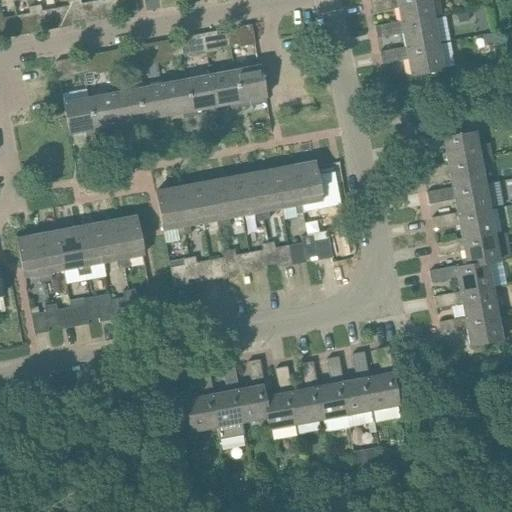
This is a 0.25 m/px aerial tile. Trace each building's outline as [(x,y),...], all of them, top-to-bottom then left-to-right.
[(72,22),(78,21),(74,0),(69,0),(68,0),(72,22)] [(74,0),(78,21),(84,20),(80,0),(74,0)] [(108,0),(111,15),(117,13),(114,0),(108,0)] [(114,0),(117,13),(124,12),(121,0),(114,0)] [(433,19),(429,0),(376,0),(370,1),(372,13),(398,8),(400,22),(401,25),(433,19)] [(39,28),(45,27),(41,5),(35,7),(39,28)] [(33,29),(39,28),(35,7),(29,8),(33,29)] [(406,50),(438,44),(433,19),(401,25),(400,22),(375,27),(377,39),(403,34),(405,47),(406,50)] [(227,34),(229,46),(240,44),(238,32),(227,34)] [(219,48),(229,46),(227,34),(217,36),(219,48)] [(178,43),(181,56),(191,54),(189,41),(178,43)] [(170,57),(181,56),(178,43),(168,45),(170,57)] [(411,76),(430,73),(443,70),(438,44),(406,50),(405,47),(380,52),(382,64),(407,60),(411,76)] [(130,52),(132,65),(143,63),(140,50),(130,52)] [(122,67),(132,65),(130,52),(119,54),(122,67)] [(81,61),(83,74),(94,72),(91,59),(81,61)] [(73,76),(83,74),(81,61),(70,63),(73,76)] [(250,101),(265,98),(259,66),(234,71),(241,108),(251,106),(250,101)] [(232,110),(241,108),(234,71),(210,76),(216,107),(231,105),(232,110)] [(201,110),(216,107),(210,76),(186,80),(193,117),(202,115),(201,110)] [(183,119),(193,117),(186,80),(161,85),(167,117),(182,114),(183,119)] [(153,119),(167,117),(161,85),(137,89),(144,126),(154,124),(153,119)] [(134,128),(144,126),(137,89),(112,94),(119,126),(133,123),(134,128)] [(104,128),(119,126),(112,94),(88,99),(95,135),(105,133),(104,128)] [(85,137),(95,135),(88,99),(63,103),(69,135),(84,132),(85,137)] [(448,165),(480,159),(475,133),(443,139),(443,137),(417,142),(419,153),(445,149),(447,162),(448,165)] [(453,190),(485,184),(480,159),(448,165),(447,162),(421,167),(424,179),(449,174),(452,188),(453,190)] [(307,204),(321,202),(314,162),(294,166),(303,213),(309,212),(307,204)] [(297,214),(303,213),(294,166),(274,170),(282,209),(295,207),(297,214)] [(268,212),(282,209),(274,170),(254,173),(263,221),(270,219),(268,212)] [(257,222),(263,221),(254,173),(235,177),(242,216),(256,214),(257,222)] [(229,219),(242,216),(235,177),(215,181),(224,228),(230,227),(229,219)] [(218,229),(224,228),(215,181),(195,184),(203,224),(216,221),(218,229)] [(189,226),(203,224),(195,184),(176,188),(185,235),(191,234),(189,226)] [(457,216),(490,210),(485,184),(453,190),(452,188),(426,193),(429,205),(454,200),(457,213),(457,216)] [(179,236),(185,235),(176,188),(155,192),(163,231),(177,229),(179,236)] [(462,242),(494,236),(490,210),(457,216),(457,213),(431,218),(433,230),(459,225),(461,239),(462,242)] [(143,256),(139,232),(136,217),(115,220),(124,268),(130,266),(129,259),(143,256)] [(118,269),(124,268),(115,220),(96,224),(103,263),(116,261),(118,269)] [(90,266),(103,263),(96,224),(76,228),(85,275),(91,274),(90,266)] [(79,276),(85,275),(76,228),(56,231),(64,271),(77,268),(79,276)] [(50,273),(64,271),(56,231),(37,235),(46,282),(52,281),(50,273)] [(499,262),(499,259),(511,257),(508,233),(494,236),(462,242),(461,239),(436,244),(438,256),(464,251),(467,267),(487,263),(488,264),(499,262)] [(39,284),(46,282),(37,235),(16,239),(24,278),(38,276),(39,284)] [(311,258),(317,257),(313,235),(307,236),(311,258)] [(305,259),(311,258),(307,236),(301,237),(305,259)] [(272,265),(278,264),(274,242),(268,244),(272,265)] [(266,266),(272,265),(268,244),(262,245),(266,266)] [(233,273),(239,271),(234,250),(228,251),(233,273)] [(226,274),(233,273),(228,251),(222,252),(226,274)] [(193,280),(199,279),(195,257),(189,258),(193,280)] [(187,281),(193,280),(189,258),(183,259),(187,281)] [(492,289),(488,264),(487,263),(467,267),(455,269),(455,266),(429,271),(431,283),(457,279),(459,292),(460,295),(492,289)] [(139,311),(136,295),(135,289),(128,291),(132,312),(139,311)] [(465,320),(497,314),(492,289),(460,295),(459,292),(434,297),(436,309),(462,304),(464,318),(465,320)] [(126,313),(132,312),(128,291),(122,292),(126,313)] [(136,295),(139,311),(139,315),(153,312),(150,293),(136,295)] [(93,320),(99,319),(95,297),(89,298),(93,320)] [(87,321),(93,320),(89,298),(83,299),(87,321)] [(54,327),(60,326),(56,304),(50,305),(54,327)] [(48,328),(54,327),(50,305),(44,307),(48,328)] [(470,347),(489,343),(502,341),(497,314),(465,320),(464,318),(439,323),(441,335),(466,330),(470,347)] [(394,373),(393,367),(389,348),(377,350),(382,375),(369,378),(366,379),(372,411),(383,409),(385,418),(399,416),(397,406),(398,406),(392,374),(394,373)] [(366,379),(369,378),(364,352),(352,355),(357,380),(343,383),(340,383),(346,416),(372,411),(366,379)] [(340,383),(343,383),(338,357),(326,359),(331,385),(317,388),(315,388),(321,420),(346,416),(340,383)] [(264,386),(262,371),(259,360),(247,362),(252,388),(239,390),(236,391),(242,423),(267,419),(268,418),(264,398),(262,386),(264,386)] [(315,388),(317,388),(313,362),(301,364),(305,390),(292,392),(289,393),(295,425),(321,420),(315,388)] [(227,393),(213,395),(210,396),(217,428),(219,440),(244,435),(242,423),(236,391),(239,390),(234,365),(222,367),(227,393)] [(289,393),(292,392),(287,367),(275,369),(280,395),(264,398),(268,418),(267,419),(269,430),(295,425),(289,393)] [(210,396),(213,395),(208,370),(196,372),(201,397),(184,401),(190,433),(217,428),(210,396)]
